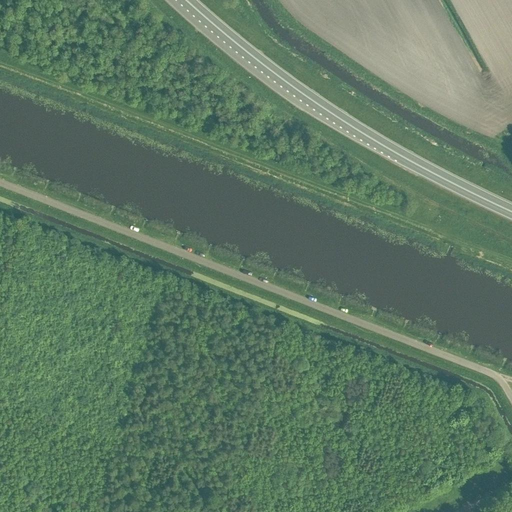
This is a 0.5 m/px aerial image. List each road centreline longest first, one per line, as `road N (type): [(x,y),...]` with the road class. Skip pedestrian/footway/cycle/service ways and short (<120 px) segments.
road 1 (unclassified): [(511,400),(489,372),(0,182)]
road 2 (trunk): [(511,212),(326,111),(185,0)]
